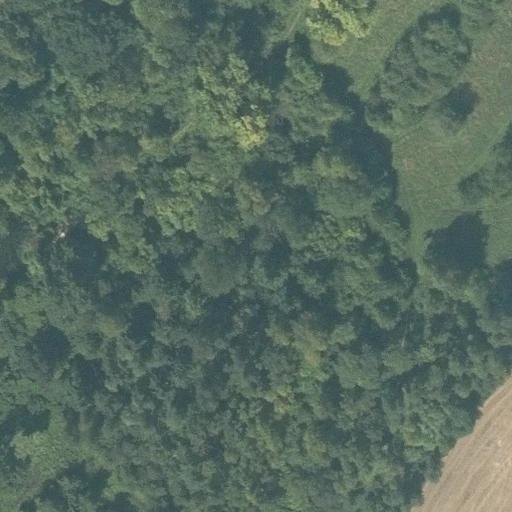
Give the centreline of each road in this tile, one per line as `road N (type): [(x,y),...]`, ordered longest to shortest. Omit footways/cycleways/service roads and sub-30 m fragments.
road 1 (track): [(289,49),(54,262),(0,292)]
road 2 (track): [(289,49),(350,98),(398,173),(415,229),(413,273)]
road 3 (track): [(347,511),(390,437),(413,273)]
